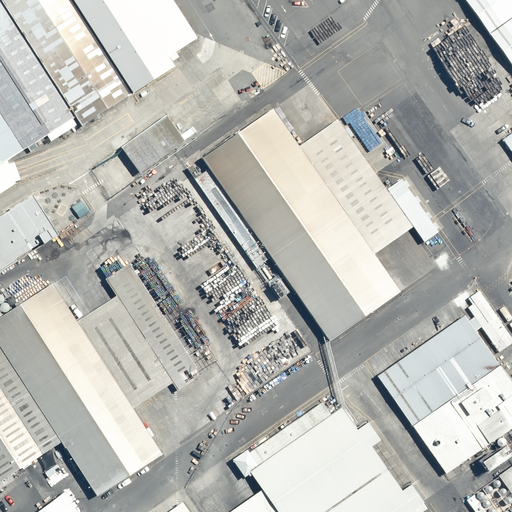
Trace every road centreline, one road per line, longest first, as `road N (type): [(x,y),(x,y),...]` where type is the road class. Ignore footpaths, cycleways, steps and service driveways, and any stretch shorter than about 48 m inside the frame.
road 1 (unknown): [(170,420),(239,372),(233,343),(189,275),(134,225),(105,230),(69,259),(67,284)]
road 2 (unknown): [(67,284),(170,420)]
road 3 (unknown): [(117,511),(176,463),(179,440),(170,420)]
